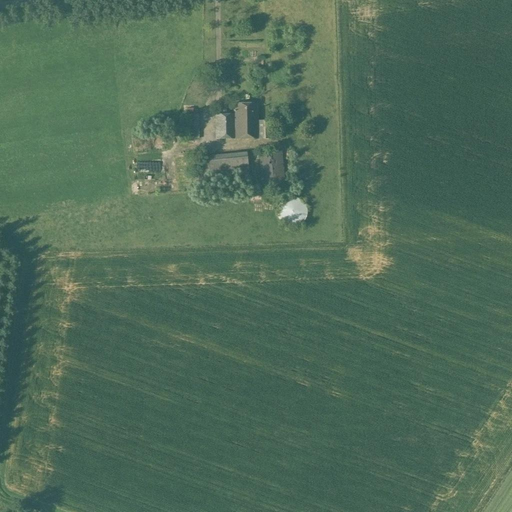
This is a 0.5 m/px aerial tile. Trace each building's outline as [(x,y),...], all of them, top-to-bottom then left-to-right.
[(215,114),(216,139),(258,139),(258,104),(234,104),(234,114),(215,114)] [(286,120),(303,119),(303,110),(285,110),(286,120)] [(187,114),(188,139),(199,139),(199,127),(198,114),(187,114)] [(258,121),(258,139),(272,139),(272,120),(258,121)] [(286,187),(282,151),(259,153),(262,190),(286,187)] [(247,153),(198,157),(200,188),(250,183),(247,153)] [(278,214),(279,219),(282,223),(285,225),(290,227),(294,227),(299,226),(303,223),(306,219),(307,215),(307,210),(306,206),(303,202),(299,199),(295,197),(290,197),(286,199),(282,201),(279,205),(278,210),(278,214)]
